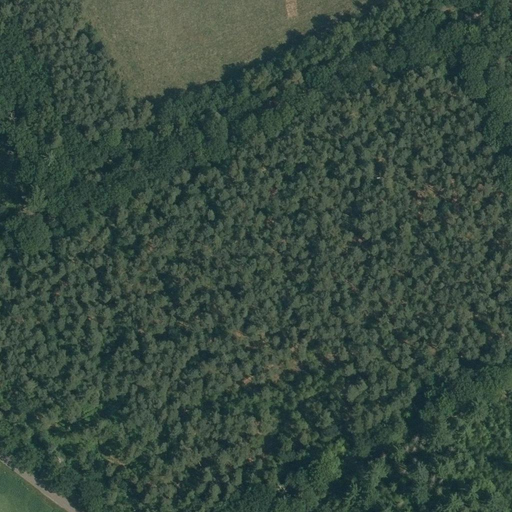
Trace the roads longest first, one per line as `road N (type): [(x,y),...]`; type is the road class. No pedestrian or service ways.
road 1 (track): [(0,239),(511,0)]
road 2 (track): [(244,511),(511,371)]
road 3 (track): [(511,128),(468,21),(471,0)]
